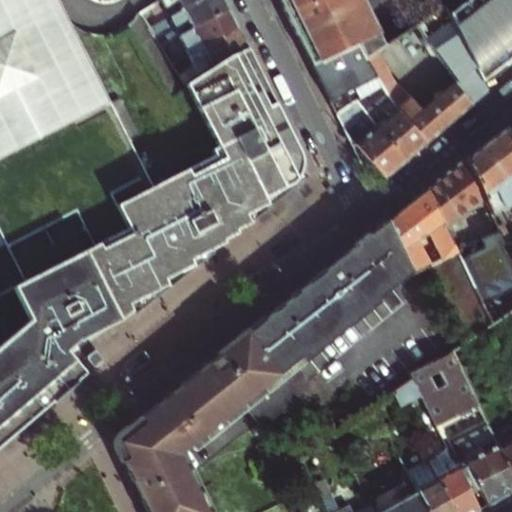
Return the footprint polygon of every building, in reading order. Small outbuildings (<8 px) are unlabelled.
[(0,0),(0,446),(43,410),(55,400),(67,390),(83,376),(64,350),(120,321),(288,190),(297,176),(299,173),(299,164),(299,155),(286,128),(274,134),(220,165),(205,137),(205,128),(185,86),(181,80),(162,49),(159,45),(147,27),(130,0),(0,0)] [(159,45),(228,11),(224,3),(222,0),(201,0),(166,17),(147,27),(159,45)] [(164,0),(152,8),(154,12),(162,9),(166,17),(201,0),(164,0)] [(278,0),(284,10),(304,0),(278,0)] [(370,13),(363,0),(304,0),(284,10),(291,25),(301,44),(348,20),(351,25),(370,13)] [(348,20),(301,44),(306,55),(311,66),(363,42),(366,60),(377,52),(417,25),(445,7),(441,0),(363,0),(370,13),(351,25),(348,20)] [(511,0),(467,0),(448,15),(480,83),(500,68),(511,58),(511,0)] [(417,25),(453,82),(470,107),(486,94),(480,83),(448,15),(445,7),(417,25)] [(184,56),(238,30),(233,22),(228,11),(159,45),(162,49),(177,42),(184,56)] [(185,86),(247,50),(243,40),(238,30),(184,56),(179,59),(182,63),(187,61),(192,73),(181,80),(185,86)] [(323,88),(336,115),(360,102),(381,92),(371,80),(369,72),(366,60),(363,42),(311,66),(323,88)] [(274,134),(286,128),(276,108),(257,70),(247,50),(185,86),(205,128),(205,137),(220,165),(274,134)] [(366,60),(369,72),(371,80),(381,92),(425,145),(451,123),(470,107),(453,82),(422,110),(395,83),(377,52),(366,60)] [(417,152),(425,145),(381,92),(360,102),(363,107),(370,119),(406,161),(417,152)] [(366,175),(384,180),(396,169),(406,161),(370,119),(363,107),(360,102),(336,115),(349,141),(366,175)] [(511,153),(511,152),(502,133),(479,152),(465,163),(483,199),(492,218),(511,208),(511,153)] [(448,176),(426,194),(445,230),(483,199),(465,163),(448,176)] [(445,230),(426,194),(407,209),(388,225),(390,229),(415,277),(416,279),(430,270),(418,246),(430,241),(441,263),(456,253),(445,230)] [(511,247),(502,228),(456,253),(482,304),(511,288),(511,257),(509,251),(511,248),(511,247)] [(146,511),(204,511),(179,461),(243,411),(260,432),(269,425),(271,428),(282,419),(284,421),(306,403),(286,377),(301,366),(305,371),(381,311),(377,306),(415,277),(390,229),(372,243),(370,242),(357,252),(358,254),(251,338),(248,335),(233,348),(218,359),(221,362),(137,427),(136,425),(123,436),(122,434),(111,443),(111,444),(111,446),(119,464),(122,462),(129,476),(146,511)] [(441,263),(430,270),(464,343),(488,328),(493,325),(492,324),(482,304),(456,253),(441,263)] [(488,328),(496,347),(510,337),(511,340),(511,351),(505,355),(508,361),(511,358),(511,313),(511,312),(492,324),(493,325),(488,328)] [(464,343),(452,351),(479,407),(500,396),(495,384),(482,390),(477,382),(480,380),(472,364),(496,347),(488,328),(464,343)] [(511,489),(511,471),(487,422),(479,407),(452,351),(411,374),(413,379),(422,397),(448,449),(478,510),(491,502),(511,489)] [(422,397),(413,379),(393,393),(401,408),(422,397)] [(511,439),(508,442),(508,435),(502,422),(496,425),(493,419),(487,422),(511,471),(511,439)] [(473,511),(478,510),(448,449),(427,460),(453,511),(473,511)] [(453,511),(427,460),(407,470),(416,489),(428,511),(453,511)] [(428,511),(416,489),(375,511),(428,511)] [(375,511),(371,504),(355,511),(341,511),(337,505),(330,503),(325,506),(328,511),(375,511)]
